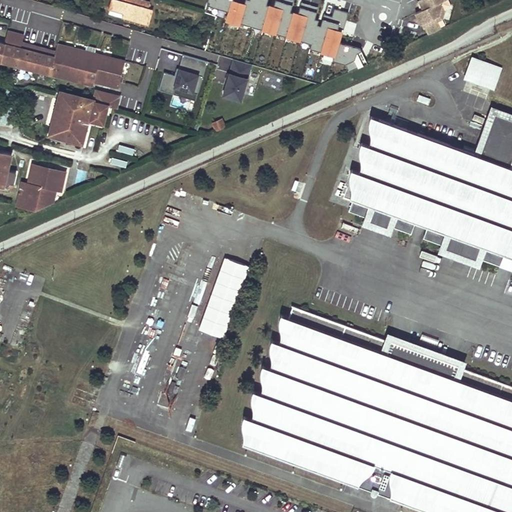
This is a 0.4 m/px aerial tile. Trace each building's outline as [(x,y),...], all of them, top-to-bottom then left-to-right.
[(123,17),(148,24),(152,11),(146,9),(121,2),(112,0),(111,0),(109,9),(110,9),(109,14),(123,18),(123,17)] [(148,2),(138,0),(121,0),(121,2),(146,9),(148,2)] [(347,56),(362,7),(340,0),(233,0),(228,20),(347,56)] [(444,0),(418,0),(423,10),(438,3),(444,0)] [(439,29),(436,22),(441,20),(443,13),(438,3),(423,10),(415,14),(422,28),(423,28),(426,35),(439,29)] [(25,18),(23,26),(32,28),(34,21),(25,18)] [(0,62),(75,82),(84,51),(8,31),(6,40),(5,44),(0,42),(0,62)] [(365,48),(369,60),(384,55),(380,43),(365,48)] [(123,62),(84,51),(75,82),(89,85),(88,90),(92,91),(90,101),(71,97),(61,94),(58,107),(62,108),(56,133),(64,135),(63,137),(81,142),(86,123),(86,120),(102,124),(105,114),(107,106),(110,107),(116,108),(121,89),(125,90),(131,64),(123,62)] [(195,98),(204,59),(182,53),(177,74),(163,71),(158,89),(195,98)] [(501,66),(470,56),(462,79),(493,89),(501,66)] [(250,73),(251,62),(232,59),(231,70),(250,73)] [(229,69),(221,93),(242,99),(249,75),(229,69)] [(89,85),(75,82),(74,86),(88,90),(89,85)] [(429,98),(419,95),(417,100),(428,104),(429,98)] [(62,108),(58,107),(51,134),(63,137),(64,135),(56,133),(62,108)] [(379,119),(370,116),(370,118),(369,120),(369,122),(369,124),(369,126),(369,127),(369,129),(369,131),(370,133),(370,135),(370,136),(370,138),(370,140),(370,142),(369,144),(369,145),(361,143),(360,145),(359,146),(359,148),(359,150),(359,151),(359,153),(359,154),(359,156),(359,158),(360,160),(360,161),(360,163),(360,165),(360,167),(360,169),(360,171),(359,172),(351,169),(350,171),(350,173),(349,175),(349,177),(349,179),(349,181),(349,183),(350,185),(350,186),(350,188),(351,191),(351,192),(351,194),(350,195),(350,197),(350,198),(349,199),(352,200),(348,211),(372,219),(376,209),(388,214),(385,224),(411,233),(414,223),(426,228),(423,238),(449,247),(452,237),(477,246),(474,256),(499,266),(503,255),(511,258),(511,267),(511,270),(511,167),(508,166),(511,153),(511,122),(496,116),(481,156),(379,118),(379,119)] [(216,131),(226,126),(222,117),(211,122),(216,131)] [(132,153),(134,147),(119,144),(118,150),(132,153)] [(0,151),(0,185),(3,187),(4,185),(13,188),(16,172),(7,170),(11,154),(0,151)] [(112,156),(110,163),(126,166),(127,159),(112,156)] [(65,172),(33,165),(28,184),(22,183),(17,206),(35,210),(52,203),(55,191),(60,192),(65,172)] [(388,214),(376,209),(372,219),(385,224),(388,214)] [(477,246),(452,237),(449,247),(474,256),(477,246)] [(249,263),(224,255),(199,328),(224,337),(249,263)] [(389,498),(427,511),(511,511),(511,385),(458,366),(454,378),(438,372),(442,360),(405,347),(401,358),(386,353),(390,341),(291,305),(292,307),(288,317),(281,314),(280,316),(280,317),(279,319),(279,321),(279,323),(279,324),(279,325),(279,327),(279,328),(279,329),(280,329),(280,331),(280,332),(280,334),(280,335),(280,337),(280,338),(280,339),(280,340),(279,341),(279,343),(271,340),(270,343),(270,344),(270,346),(269,348),(269,349),(270,351),(270,353),(270,355),(271,356),(271,358),(271,359),(271,361),(271,363),(271,364),(271,365),(270,366),(270,367),(270,368),(262,365),(262,366),(261,367),(261,368),(261,369),(261,370),(260,371),(260,373),(260,374),(260,376),(261,378),(261,379),(261,381),(262,383),(262,386),(262,388),(262,389),(262,390),(261,391),(261,392),(261,393),(253,391),(252,393),(252,394),(251,396),(251,398),(251,399),(251,401),(251,403),(252,405),(252,406),(252,408),(253,410),(253,413),(252,414),(252,416),(251,419),(244,416),(243,417),(243,418),(242,420),(242,421),(242,422),(242,423),(242,424),(242,425),(242,427),(242,428),(242,429),(242,431),(243,432),(243,433),(243,435),(243,436),(243,438),(243,440),(243,441),(243,442),(242,443),(242,444),(352,484),(357,486),(370,491),(370,492),(370,493),(371,493),(371,494),(372,494),(373,495),(374,495),(375,495),(375,494),(376,494),(376,493),(377,493),(390,498),(389,498)] [(405,347),(390,341),(386,353),(401,358),(405,347)] [(458,366),(442,360),(438,372),(454,378),(458,366)]
